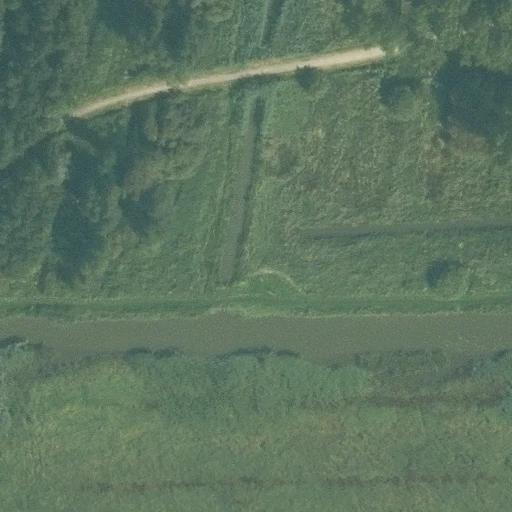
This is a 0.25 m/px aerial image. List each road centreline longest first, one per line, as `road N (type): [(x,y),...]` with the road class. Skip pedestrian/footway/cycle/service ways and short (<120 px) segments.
road 1 (track): [(511,22),(398,50),(141,92),(0,144)]
road 2 (track): [(511,293),(0,306)]
